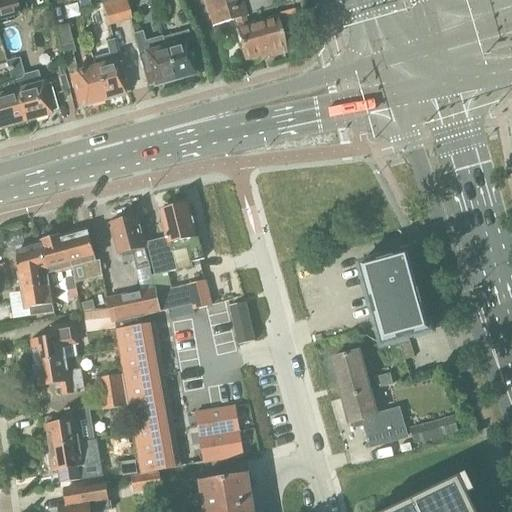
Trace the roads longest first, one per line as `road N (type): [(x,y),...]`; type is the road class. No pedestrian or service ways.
road 1 (secondary): [(398,95),(511,415)]
road 2 (residential): [(323,489),(248,214)]
road 3 (secondary): [(215,122),(318,113),(398,95)]
road 4 (secondary): [(387,58),(274,93),(215,122)]
road 5 (secondary): [(49,166),(215,122)]
road 6 (primary): [(500,73),(479,123),(478,207)]
road 7 (secondary): [(511,330),(478,207)]
road 8 (secondary): [(478,207),(445,85)]
